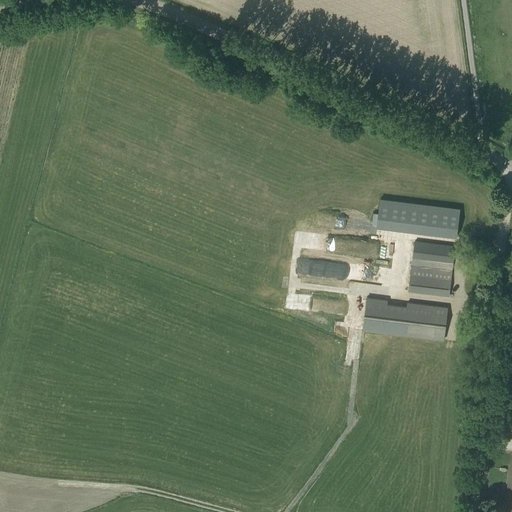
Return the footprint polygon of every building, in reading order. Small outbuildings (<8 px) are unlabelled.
[(459,209),(380,198),(377,226),(456,236),(459,209)] [(414,242),(409,291),(449,296),(455,247),(414,242)] [(345,278),(346,265),(333,264),(333,278),(345,278)] [(444,340),(448,308),(407,303),(407,307),(388,305),(389,301),(367,298),(363,331),(444,340)] [(403,355),(401,368),(415,369),(413,386),(438,389),(440,371),(419,369),(421,357),(403,355)]
